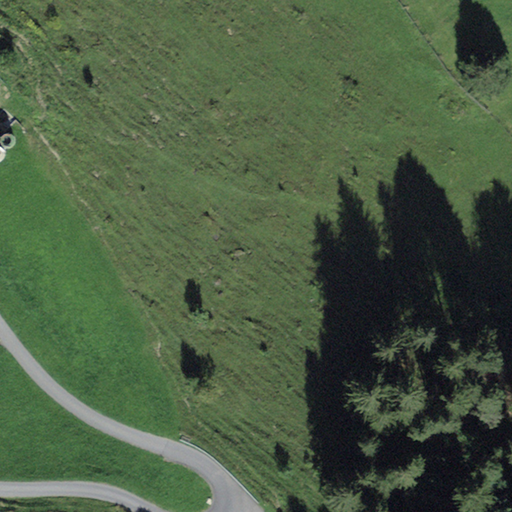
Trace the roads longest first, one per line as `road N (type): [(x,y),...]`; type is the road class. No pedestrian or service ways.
road 1 (unclassified): [(0,332),(68,404),(208,464),(226,486),(226,511)]
road 2 (unclassified): [(152,511),(92,488),(0,489)]
